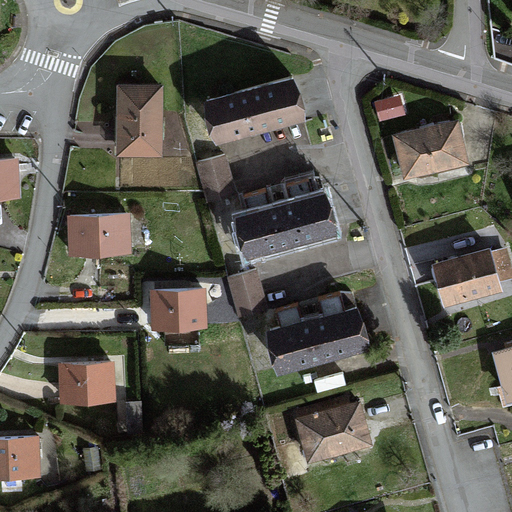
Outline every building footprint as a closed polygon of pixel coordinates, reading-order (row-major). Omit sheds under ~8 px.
[(292,75),(206,98),(216,136),(302,112),(292,75)] [(130,121),(130,148),(158,149),(159,84),(120,84),(119,121),(130,121)] [(455,119),(395,134),(404,173),(465,158),(455,119)] [(119,148),(130,148),(130,121),(119,121),(119,148)] [(223,153),(196,160),(206,200),(234,192),(223,153)] [(14,158),(0,158),(0,193),(16,193),(14,158)] [(265,187),(243,193),(248,210),(237,213),(248,251),(334,226),(323,189),(322,189),(318,176),(307,175),(285,181),(290,198),(270,204),(265,187)] [(126,212),(70,215),(72,250),(127,247),(126,212)] [(511,261),(507,243),(489,248),(498,280),(511,275),(511,261)] [(489,247),(434,262),(445,298),(499,283),(498,280),(489,248),(489,247)] [(254,267),(227,275),(238,314),(265,306),(254,267)] [(201,287),(153,288),(155,323),(203,322),(201,287)] [(280,324),(269,327),(279,365),(365,341),(355,304),(354,304),(350,290),(339,289),(317,295),(322,313),(302,318),(297,301),(275,307),(280,324)] [(511,346),(495,351),(504,383),(496,385),(502,405),(511,401),(511,346)] [(110,360),(62,362),(63,397),(111,395),(110,360)] [(296,408),(349,402),(347,394),(296,408)] [(349,402),(298,416),(309,455),(368,439),(358,400),(349,402)] [(35,435),(0,436),(0,471),(36,470),(35,435)]
